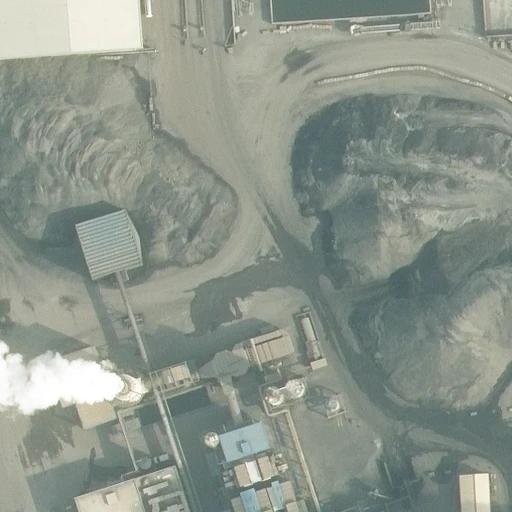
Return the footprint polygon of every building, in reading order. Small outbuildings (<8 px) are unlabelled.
[(0,0),(0,63),(145,54),(141,0),(0,0)] [(81,222),(91,277),(143,267),(132,212),(81,222)] [(98,347),(50,360),(63,408),(78,404),(85,429),(118,420),(98,347)] [(222,436),(231,463),(274,449),(266,422),(222,436)] [(79,511),(190,511),(176,468),(76,500),(79,511)] [(490,511),(488,473),(458,475),(460,511),(490,511)]
